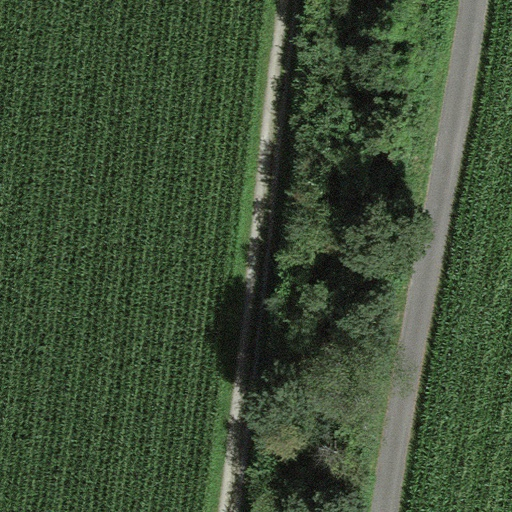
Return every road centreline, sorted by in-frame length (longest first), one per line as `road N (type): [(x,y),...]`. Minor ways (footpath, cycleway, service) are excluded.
road 1 (track): [(475,0),(386,511)]
road 2 (track): [(229,511),(284,0)]
